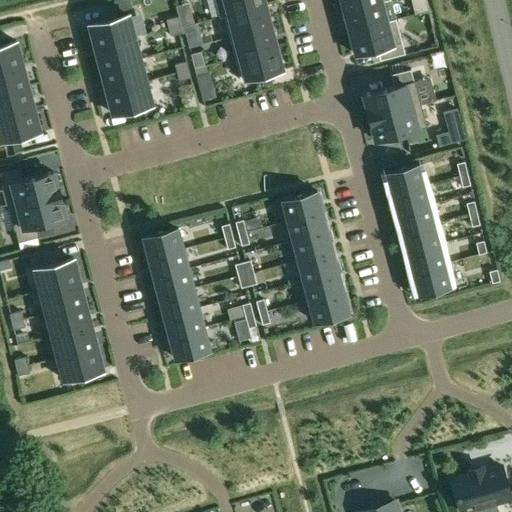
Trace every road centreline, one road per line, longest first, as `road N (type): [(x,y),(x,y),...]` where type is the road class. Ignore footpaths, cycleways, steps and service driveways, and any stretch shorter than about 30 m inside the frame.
road 1 (residential): [(76,175),(130,383),(143,398),(163,402),(404,338)]
road 2 (residential): [(76,175),(343,104)]
road 3 (residential): [(404,338),(343,104)]
road 4 (residential): [(37,28),(76,175)]
